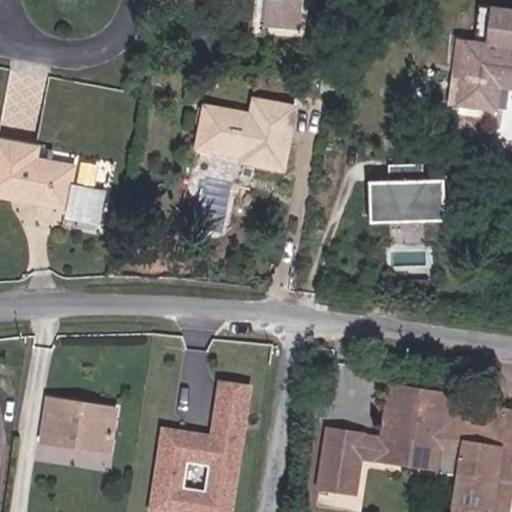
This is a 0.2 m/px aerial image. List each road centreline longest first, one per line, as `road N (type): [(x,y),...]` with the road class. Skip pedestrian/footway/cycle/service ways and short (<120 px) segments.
road 1 (unclassified): [(511,346),(239,312),(0,308)]
road 2 (residential): [(22,25),(55,49),(96,49),(129,25),(139,0)]
